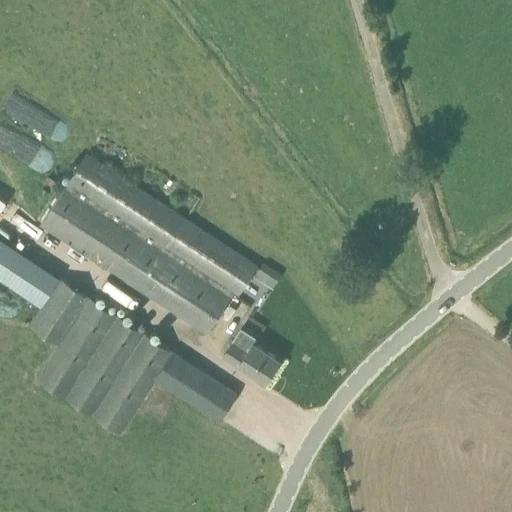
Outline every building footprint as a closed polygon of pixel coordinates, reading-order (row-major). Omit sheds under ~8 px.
[(240,295),(260,265),(87,152),(40,225),(107,268),(207,334),(235,292),(240,295)] [(33,254),(28,264),(57,280),(62,270),(33,254)] [(276,285),(283,274),(265,262),(257,274),(276,285)] [(159,376),(222,417),(238,394),(61,275),(29,324),(59,344),(37,377),(121,434),(159,376)] [(277,296),(265,305),(274,315),(285,307),(277,296)] [(225,324),(207,344),(214,351),(233,331),(225,324)] [(267,381),(280,361),(251,341),(255,337),(241,328),(223,356),(239,366),(240,364),(267,381)]
